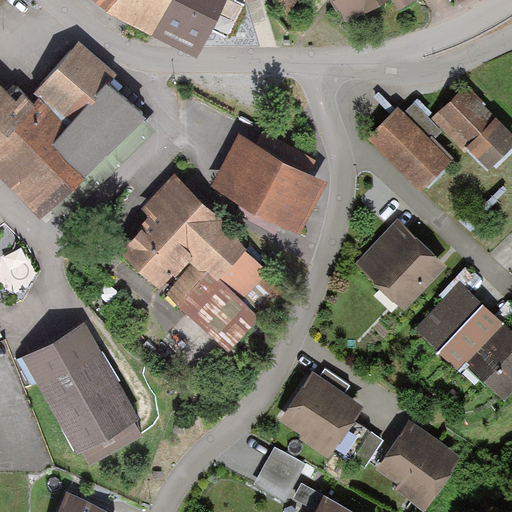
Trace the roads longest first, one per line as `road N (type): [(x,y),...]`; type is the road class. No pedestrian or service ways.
road 1 (residential): [(161,511),(188,465),(267,387),(338,229),(340,148),(311,61)]
road 2 (residential): [(0,188),(47,238),(65,229),(165,124),(161,58)]
road 3 (residential): [(510,0),(420,44),(355,61)]
road 4 (residential): [(355,61),(412,72),(511,33)]
road 5 (residential): [(311,61),(161,58)]
road 6 (residential): [(161,58),(112,47),(54,0)]
